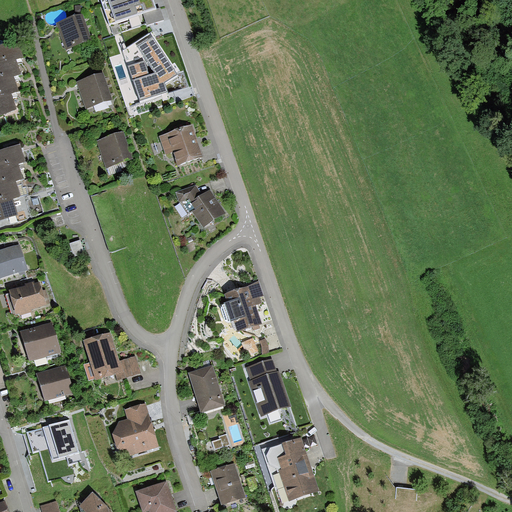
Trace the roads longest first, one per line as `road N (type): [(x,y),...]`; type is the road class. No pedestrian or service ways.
road 1 (residential): [(173,0),(252,227)]
road 2 (track): [(306,384),(383,447),(511,500)]
road 3 (residential): [(171,344),(140,334),(127,319),(61,146)]
road 4 (residential): [(252,227),(328,450)]
road 5 (residential): [(171,344),(175,425),(199,500)]
road 6 (residential): [(252,227),(200,269),(171,344)]
